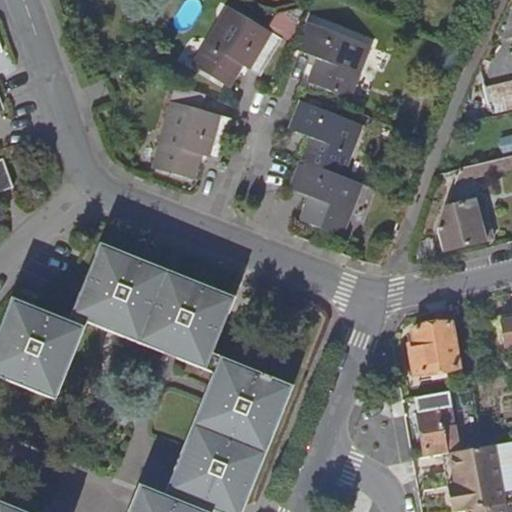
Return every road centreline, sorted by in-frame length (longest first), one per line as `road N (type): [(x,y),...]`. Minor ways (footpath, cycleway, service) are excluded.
road 1 (residential): [(373,301),(402,250),(502,0)]
road 2 (residential): [(99,186),(373,301)]
road 3 (residential): [(23,0),(77,159),(99,186)]
road 4 (residential): [(315,449),(373,301)]
road 5 (residential): [(373,301),(511,269)]
road 6 (residential): [(99,186),(0,269)]
